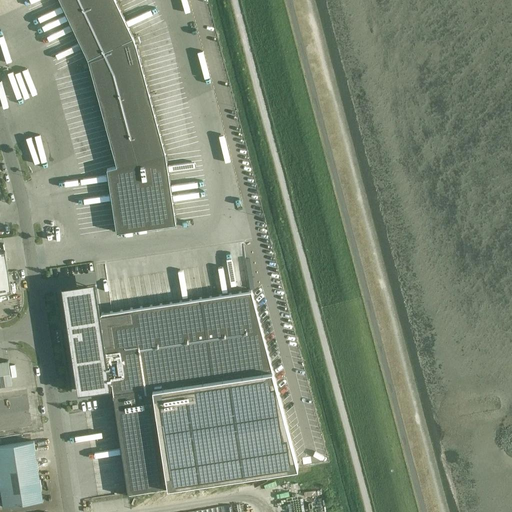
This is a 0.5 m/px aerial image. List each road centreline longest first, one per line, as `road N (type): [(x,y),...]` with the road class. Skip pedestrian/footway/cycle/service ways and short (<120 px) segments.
road 1 (unclassified): [(37,330),(21,202),(0,133)]
road 2 (unclassified): [(65,511),(37,330)]
